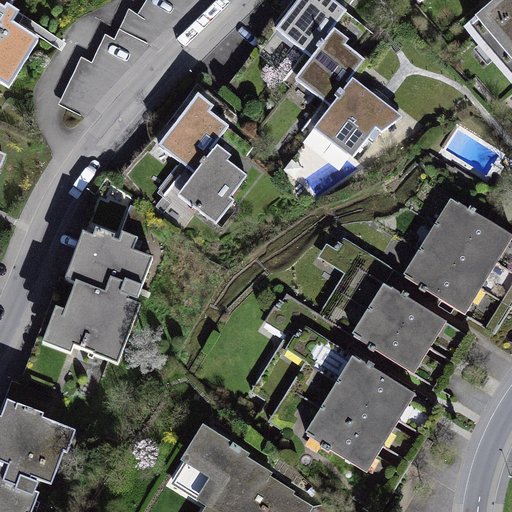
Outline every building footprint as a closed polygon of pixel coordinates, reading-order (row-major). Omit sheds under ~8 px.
[(12,0),(0,0),(0,81),(11,89),(40,46),(12,27),(19,16),(7,8),(12,0)] [(302,0),(280,31),(316,56),(300,79),(337,105),(319,129),(363,161),(378,140),(385,146),(402,124),(376,105),(346,84),(362,62),(343,49),(350,40),(338,32),(350,15),(329,0),(302,0)] [(511,0),(492,0),(465,29),(511,84),(511,0)] [(78,59),(62,109),(80,115),(87,95),(107,102),(121,60),(117,59),(125,35),(138,40),(145,18),(127,12),(117,41),(106,37),(96,65),(78,59)] [(232,133),(198,106),(164,148),(194,172),(178,193),(219,226),(235,207),(228,202),(246,180),(228,166),(235,158),(221,147),(232,133)] [(511,237),(447,201),(403,279),(468,315),(511,237)] [(118,243),(80,234),(65,275),(75,280),(67,307),(56,304),(43,338),(122,366),(143,308),(135,304),(152,264),(147,245),(120,234),(118,243)] [(446,324),(382,287),(354,336),(417,373),(446,324)] [(413,396),(349,358),(303,436),(367,474),(413,396)] [(287,428),(302,436),(324,398),(309,390),(287,428)] [(83,435),(3,401),(0,411),(0,511),(38,511),(49,485),(60,491),(83,435)] [(230,442),(202,425),(172,492),(209,510),(208,511),(301,511),(292,484),(227,450),(230,442)]
